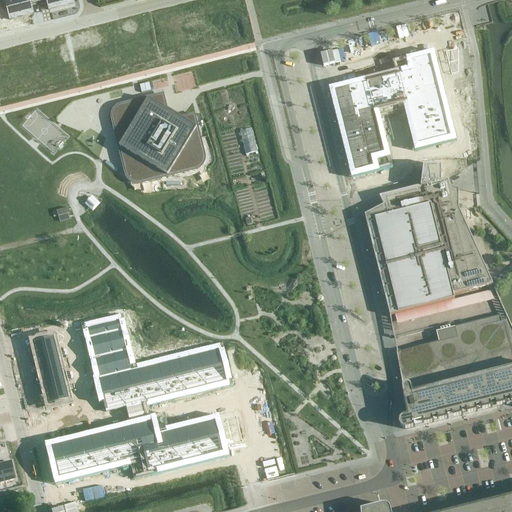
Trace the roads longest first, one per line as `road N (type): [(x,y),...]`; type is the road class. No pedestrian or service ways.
road 1 (tertiary): [(305,40),(275,48),(361,392),(385,423)]
road 2 (tertiary): [(385,423),(391,385),(305,40)]
road 3 (unknown): [(35,494),(237,449),(253,462),(262,511)]
road 4 (tertiary): [(305,40),(462,0)]
road 5 (residential): [(35,494),(0,350)]
